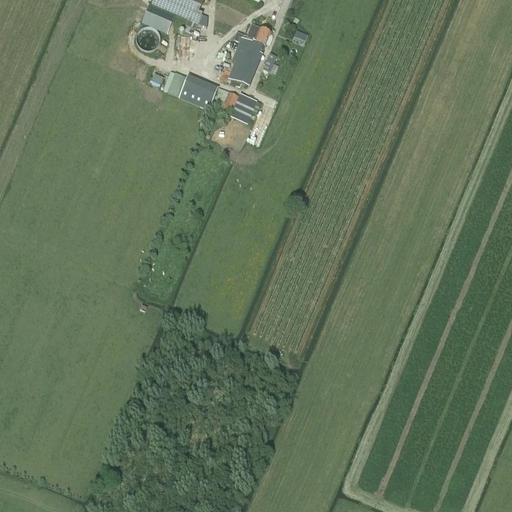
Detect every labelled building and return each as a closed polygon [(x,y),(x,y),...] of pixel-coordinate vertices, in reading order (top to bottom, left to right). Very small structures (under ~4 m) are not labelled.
[(158,9),(174,16),(172,21),(182,25),(193,30),(195,31),(197,26),(201,16),(202,15),(198,13),(203,0),(153,0),(151,5),(158,9)] [(158,9),(151,5),(142,25),(166,35),(174,16),(158,9)] [(201,16),(197,26),(207,29),(207,19),(201,16)] [(182,25),(180,30),(191,35),(193,30),(182,25)] [(243,67),(246,60),(257,64),(260,56),(261,56),(270,34),(251,27),(247,38),(236,34),(233,42),(239,44),(231,63),(234,64),(227,80),(247,88),(248,86),(249,86),(255,72),(243,67)] [(305,46),(309,36),(297,32),(294,41),(305,46)] [(269,56),(263,71),(270,74),(275,76),(278,68),(273,66),(276,58),(269,56)] [(151,84),(160,88),(164,79),(155,75),(151,84)] [(178,100),(208,113),(217,91),(187,79),(178,100)] [(219,91),(213,106),(222,110),(233,114),(231,119),(237,122),(247,126),(252,115),(256,104),(256,103),(246,99),(239,99),(224,93),(219,91)] [(256,104),(252,115),(256,117),(260,106),(256,104)]
